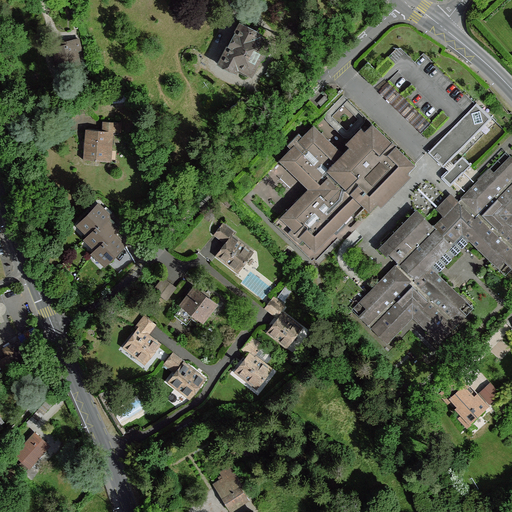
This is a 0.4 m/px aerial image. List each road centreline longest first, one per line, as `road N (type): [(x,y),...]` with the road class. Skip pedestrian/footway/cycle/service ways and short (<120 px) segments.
road 1 (residential): [(52,325),(123,288),(337,66)]
road 2 (secondary): [(130,511),(52,325)]
road 3 (secondary): [(52,325),(4,193)]
